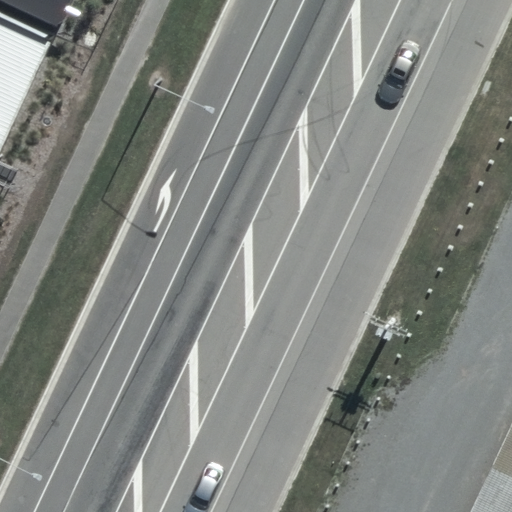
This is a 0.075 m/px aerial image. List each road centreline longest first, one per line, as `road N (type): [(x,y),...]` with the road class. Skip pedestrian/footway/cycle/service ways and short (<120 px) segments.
road 1 (secondary): [(137,511),(377,0)]
road 2 (unknown): [(436,511),(511,303)]
